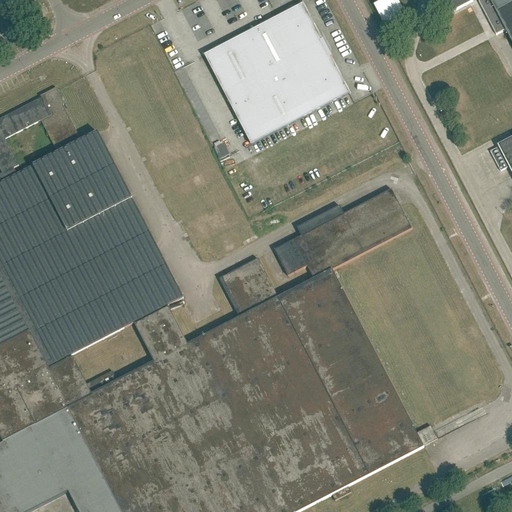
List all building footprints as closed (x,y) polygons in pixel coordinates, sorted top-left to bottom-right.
[(396,0),(386,0),(375,6),(389,33),(408,23),(396,0)] [(511,0),(444,0),(451,14),(476,0),(477,0),(497,36),(506,31),(511,42),(511,85),(495,53),(456,73),(478,114),(510,97),(509,95),(511,93),(511,139),(498,147),(511,173),(511,0)] [(321,41),(303,5),(258,29),(240,38),(204,57),(251,146),(340,100),(340,99),(349,95),(331,59),(332,58),(323,40),(321,41)] [(0,511),(301,511),(332,496),(335,502),(351,493),(348,488),(424,448),(423,446),(437,438),(430,425),(416,433),(333,272),(412,230),(392,191),(344,216),(340,207),(297,230),(302,238),(275,252),(289,278),(308,268),(314,281),(279,299),(258,259),(219,279),(240,319),(188,346),(168,309),(167,309),(166,308),(184,299),(98,134),(82,142),(63,106),(65,105),(57,89),(41,97),(43,100),(0,121),(0,511)] [(139,141),(149,166),(206,142),(198,123),(196,124),(182,89),(124,112),(132,131),(163,118),(170,115),(174,125),(165,128),(165,130),(139,141)] [(490,152),(501,172),(507,168),(497,149),(490,152)] [(213,154),(157,179),(165,197),(221,172),(213,154)] [(234,195),(178,220),(188,242),(244,217),(234,195)]
